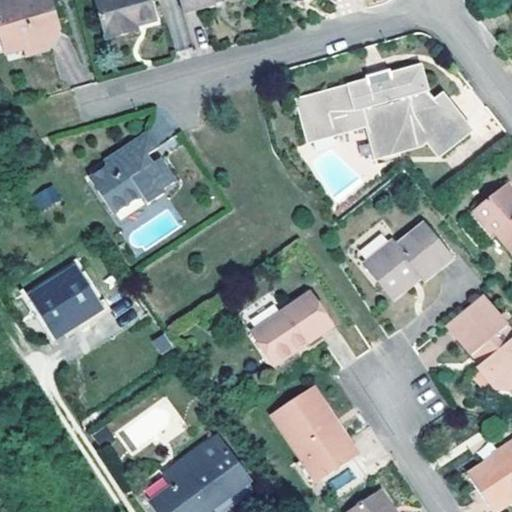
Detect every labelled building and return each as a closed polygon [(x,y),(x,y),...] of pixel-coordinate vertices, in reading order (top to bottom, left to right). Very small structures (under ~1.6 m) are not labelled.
[(62,29),(53,0),(51,0),(44,2),(43,0),(0,0),(0,24),(0,26),(4,24),(21,27),(25,46),(28,53),(49,47),(62,29)] [(99,0),(109,36),(132,30),(130,25),(139,22),(158,17),(152,0),(99,0)] [(180,0),(183,10),(214,1),(213,0),(180,0)] [(8,51),(25,46),(21,27),(4,24),(0,26),(8,51)] [(364,62),(354,66),(372,130),(380,140),(416,130),(424,124),(435,138),(467,112),(462,107),(442,84),(436,77),(431,82),(422,72),(415,49),(384,57),(386,63),(366,68),(364,62)] [(363,58),(364,62),(366,68),(386,63),(384,57),(383,52),(363,58)] [(319,71),(320,75),(321,78),(347,71),(346,68),(345,65),(319,71)] [(321,78),(320,75),(294,81),(305,125),(311,123),(310,115),(327,111),(328,118),(350,112),(348,105),(360,102),(362,109),(372,143),(380,140),(372,130),(354,66),(346,68),(347,71),(321,78)] [(448,80),(442,84),(462,107),(467,103),(448,80)] [(350,112),(362,109),(360,102),(348,105),(350,112)] [(310,115),(311,123),(328,118),(327,111),(310,115)] [(136,183),(144,193),(160,180),(157,177),(167,167),(149,146),(141,153),(133,144),(147,134),(137,121),(98,152),(102,157),(84,171),(110,203),(136,183)] [(511,189),(505,181),(469,210),(491,237),(495,233),(511,253),(511,189)] [(55,189),(38,199),(45,211),(62,201),(55,189)] [(394,243),(363,267),(392,302),(410,286),(408,283),(418,274),(420,278),(424,282),(452,258),(424,226),(397,247),(394,243)] [(79,269),(34,297),(60,339),(105,311),(79,269)] [(408,283),(410,286),(420,278),(418,274),(408,283)] [(251,331),(271,359),(303,337),(307,342),(334,324),(309,290),(251,331)] [(511,335),(479,296),(445,324),(471,356),(473,354),(481,364),(478,367),(495,389),(506,390),(511,386),(511,335)] [(274,365),(307,342),(303,337),(271,359),(274,365)] [(310,388),(305,392),(332,430),(337,426),(310,388)] [(270,416),(300,459),(304,456),(321,480),(357,456),(337,426),(332,430),(305,392),(270,416)] [(210,511),(250,484),(212,431),(186,450),(193,459),(168,477),(176,488),(154,504),(159,511),(210,511)] [(495,462),(511,450),(511,443),(492,457),(494,460),(495,462)] [(511,450),(495,462),(494,460),(468,478),(491,511),(498,511),(511,502),(511,450)] [(304,456),(300,459),(294,464),(310,487),(316,483),(321,480),(304,456)] [(250,484),(210,511),(230,511),(256,494),(250,484)] [(394,511),(380,491),(348,511),(394,511)]
